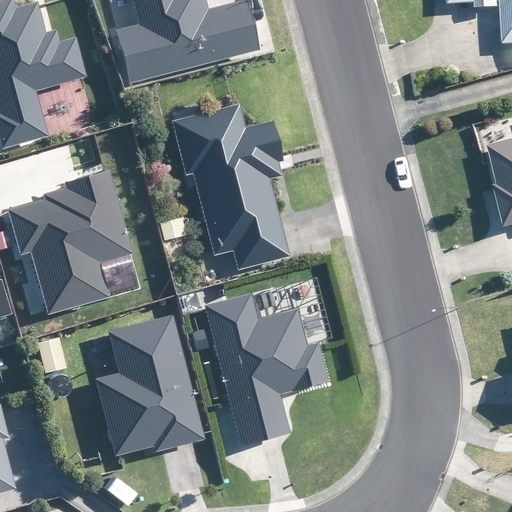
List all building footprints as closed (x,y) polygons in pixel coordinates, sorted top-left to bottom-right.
[(127,0),(135,29),(114,34),(127,87),(256,54),(244,4),(205,14),(201,0),(127,0)] [(511,43),(511,0),(455,0),(456,4),(479,3),(480,8),(506,7),(508,44),(511,43)] [(14,13),(11,2),(0,5),(0,138),(3,150),(48,138),(35,94),(84,80),(74,42),(47,49),(35,7),(14,13)] [(276,163),(284,161),(275,124),(242,133),(236,109),(177,124),(212,260),(230,255),(233,269),(284,256),(265,180),(279,176),(276,163)] [(511,144),(492,150),(511,230),(511,144)] [(126,251),(104,176),(44,195),(46,202),(7,214),(21,258),(26,257),(44,317),(106,298),(95,260),(126,251)] [(257,322),(251,298),(204,310),(226,394),(209,398),(219,436),(235,432),(240,450),(287,438),(276,395),(326,382),(316,346),(305,349),(296,312),(257,322)] [(201,442),(169,320),(107,336),(118,376),(95,383),(115,458),(151,448),(153,455),(201,442)] [(5,438),(0,416),(0,493),(13,490),(0,439),(5,438)]
